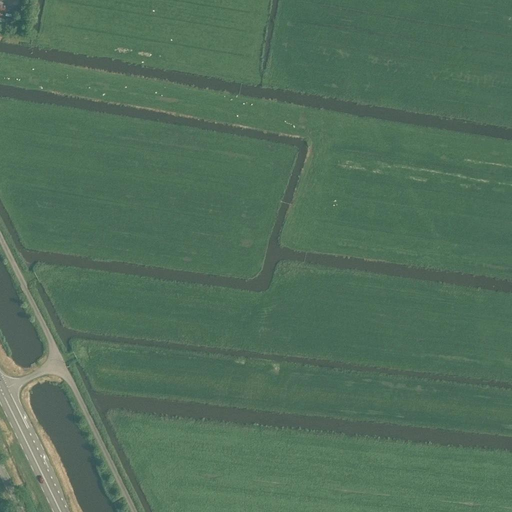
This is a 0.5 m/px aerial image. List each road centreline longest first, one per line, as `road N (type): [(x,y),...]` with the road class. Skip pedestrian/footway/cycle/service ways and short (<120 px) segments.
road 1 (unclassified): [(60,366),(132,511)]
road 2 (unclassified): [(0,240),(60,366)]
road 3 (primary): [(59,511),(2,395)]
